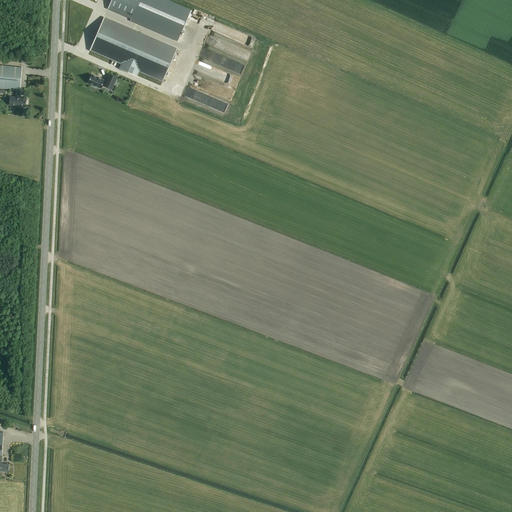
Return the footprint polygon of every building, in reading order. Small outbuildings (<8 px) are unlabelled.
[(146,0),(111,0),(108,9),(138,21),(146,0)] [(146,0),(138,21),(137,23),(178,41),(179,39),(190,12),(191,11),(166,0),(146,0)] [(90,50),(122,64),(120,69),(137,76),(139,71),(162,82),(176,49),(104,18),(90,50)] [(26,107),(27,99),(19,98),(22,68),(0,66),(0,89),(17,91),(16,98),(10,98),(9,106),(26,107)] [(106,79),(91,73),(88,81),(92,83),(92,84),(96,86),(96,85),(101,87),(102,82),(107,84),(108,83),(112,85),(116,76),(109,73),(106,79)] [(0,471),(9,472),(10,464),(2,464),(4,432),(0,432),(0,471)]
